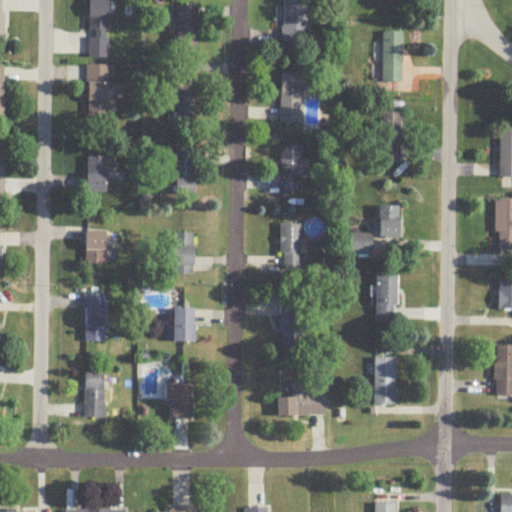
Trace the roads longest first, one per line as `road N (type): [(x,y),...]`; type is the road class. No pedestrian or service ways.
road 1 (residential): [(511,445),(443,445),(318,462),(0,461)]
road 2 (residential): [(442,511),(455,0)]
road 3 (residential): [(41,461),(45,0)]
road 4 (residential): [(235,457),(240,0)]
